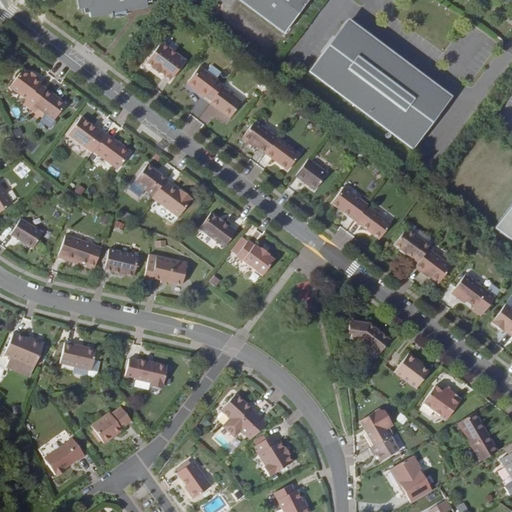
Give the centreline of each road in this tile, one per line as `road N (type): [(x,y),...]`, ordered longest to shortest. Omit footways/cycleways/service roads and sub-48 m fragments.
road 1 (residential): [(0,4),(511,388)]
road 2 (residential): [(232,346),(0,277)]
road 3 (residential): [(343,511),(334,448),(311,408),(292,384),(232,346)]
road 4 (residential): [(139,459),(232,346)]
